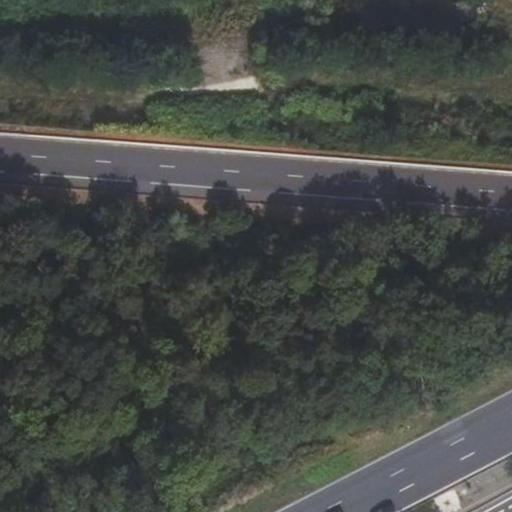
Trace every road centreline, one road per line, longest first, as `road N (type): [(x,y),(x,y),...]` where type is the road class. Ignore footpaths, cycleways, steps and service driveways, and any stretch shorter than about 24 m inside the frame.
road 1 (motorway): [(0,155),(511,198)]
road 2 (motorway): [(511,425),(347,511)]
